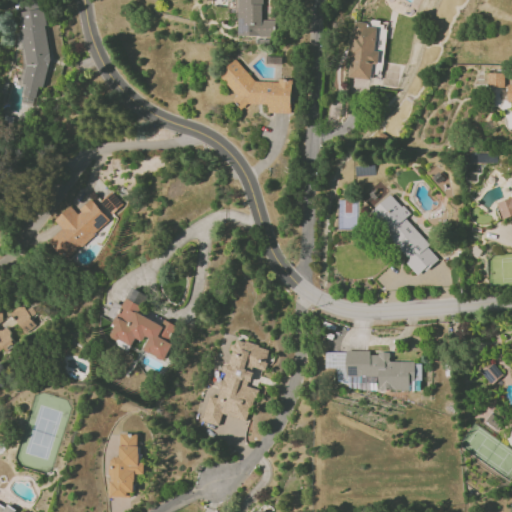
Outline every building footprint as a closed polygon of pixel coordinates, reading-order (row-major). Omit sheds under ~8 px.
[(261,0),(233,0),(234,1),(228,1),(227,13),(237,13),(237,36),(276,36),(276,20),(262,20),(261,0)] [(49,59),(42,8),(18,12),(20,25),(19,29),(23,57),(21,64),(21,68),(19,77),(21,89),(20,94),(21,102),(27,104),(34,103),(37,91),(42,91),(49,59)] [(345,77),(369,80),(371,64),(377,64),(378,51),(373,51),(376,25),(351,23),(345,77)] [(254,81),(236,60),(219,74),(237,96),(233,99),(241,109),(248,103),(267,104),(267,112),(290,113),(292,79),(280,79),(276,82),(254,81)] [(504,86),(504,73),(487,73),(488,87),(504,86)] [(369,213),(409,258),(405,262),(418,276),(438,259),(427,247),(429,245),(405,218),(409,214),(391,194),(369,213)] [(502,219),(511,216),(511,196),(496,202),(502,219)] [(54,220),(61,229),(50,238),(66,257),(109,221),(91,200),(76,213),(70,206),(54,220)] [(165,361),(174,342),(169,340),(176,325),(163,319),(161,324),(140,314),(149,295),(131,287),(108,335),(131,346),(135,338),(145,343),(142,350),(165,361)] [(23,333),(34,326),(28,317),(34,313),(27,303),(11,313),(23,333)] [(4,327),(0,329),(0,349),(13,340),(4,327)] [(248,420),(255,388),(248,387),(253,367),(264,370),(269,348),(232,339),(217,398),(207,395),(201,421),(217,425),(220,414),(248,420)] [(413,390),(413,361),(389,361),(389,352),(324,352),(324,368),(336,368),(336,383),(349,383),(349,376),(377,376),(377,390),(413,390)] [(476,369),(491,385),(503,374),(488,359),(476,369)] [(138,434),(119,434),(119,457),(108,457),(108,497),(134,497),(134,474),(144,474),(144,463),(138,463),(138,434)]
